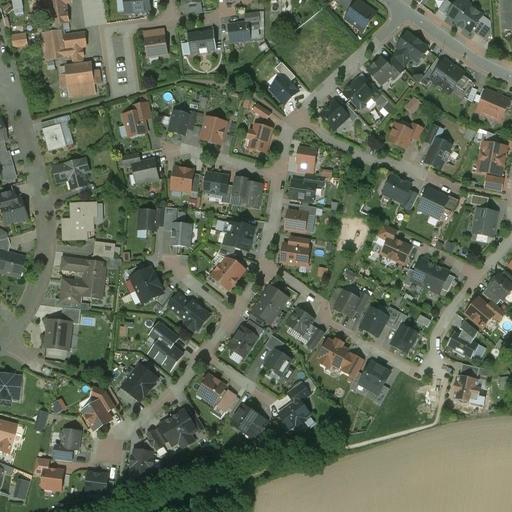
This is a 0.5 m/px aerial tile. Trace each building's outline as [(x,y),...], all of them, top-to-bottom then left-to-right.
[(65,0),(44,0),(45,8),(49,7),(51,26),(51,27),(63,25),(68,24),(65,0)] [(126,0),(127,14),(153,12),(152,0),(126,0)] [(354,0),(335,0),(333,2),(350,13),(358,2),(354,0)] [(460,0),(459,0),(448,17),(457,23),(456,24),(470,34),(471,32),(479,21),(482,17),(469,8),(470,7),(469,1),(464,2),(460,0)] [(511,0),(499,0),(501,31),(511,30),(511,0)] [(3,8),(8,14),(15,8),(10,2),(3,8)] [(376,15),(358,2),(350,13),(345,20),(363,33),(376,15)] [(446,11),(440,7),(435,14),(441,19),(446,11)] [(256,13),(244,15),(246,25),(248,24),(249,32),(258,31),(257,24),(258,24),(256,13)] [(491,30),(479,21),(471,32),(485,43),(491,34),(491,30)] [(246,25),(228,27),(231,44),(250,41),(249,32),(248,24),(246,25)] [(51,26),(45,27),(46,33),(60,31),(64,31),(63,25),(51,27),(51,26)] [(46,33),(42,34),(46,62),(62,60),(61,57),(72,56),(73,62),(74,62),(74,66),(65,68),(66,76),(59,77),(61,90),(68,89),(69,98),(95,94),(94,86),(101,85),(99,71),(92,72),(91,64),(82,65),(82,61),(81,48),(86,47),(84,34),(64,37),(66,49),(63,50),(60,31),(46,33)] [(214,31),(187,35),(190,56),(217,52),(214,31)] [(26,34),(12,36),(13,48),(27,46),(26,34)] [(427,49),(407,35),(401,44),(403,45),(393,58),(403,69),(412,56),(419,61),(427,49)] [(151,38),(145,39),(148,58),(167,55),(164,37),(151,38)] [(403,69),(393,58),(387,65),(395,73),(391,77),(395,81),(405,71),(403,69)] [(435,75),(431,80),(431,81),(451,94),(456,87),(463,77),(464,75),(444,61),(435,75)] [(384,62),(378,62),(367,72),(381,86),(391,77),(395,73),(387,65),(384,62)] [(295,78),(281,63),(275,70),(283,78),(284,78),(289,84),(295,78)] [(429,70),(420,83),(426,87),(431,81),(431,80),(435,75),(429,70)] [(474,85),(463,77),(456,87),(469,97),(474,85)] [(289,84),(284,78),(283,78),(271,91),(285,106),(298,93),(289,84)] [(358,80),(344,94),(359,109),(362,110),(366,107),(365,104),(371,98),(373,96),(365,87),(358,80)] [(382,96),(369,83),(365,87),(373,96),(371,98),(374,102),(382,96)] [(496,96),(483,90),(480,97),(483,99),(476,113),(500,123),(507,109),(509,110),(511,103),(511,102),(501,98),(503,95),(497,92),(496,96)] [(414,114),(424,104),(416,96),(406,106),(414,114)] [(334,103),(320,116),(334,131),(340,125),(340,123),(346,117),(347,116),(341,110),(334,103)] [(149,104),(134,107),(136,114),(123,117),(125,126),(126,125),(129,138),(133,137),(135,138),(141,137),(143,135),(146,134),(144,122),(152,120),(149,104)] [(271,115),(257,105),(252,112),(267,122),(271,115)] [(358,118),(346,105),(341,110),(347,116),(346,117),(353,124),(358,118)] [(198,114),(183,111),(182,115),(190,117),(197,119),(198,114)] [(182,115),(173,112),(168,132),(185,137),(190,117),(182,115)] [(227,124),(206,118),(201,141),(221,146),(227,124)] [(55,120),(41,124),(42,130),(56,126),(55,120)] [(56,126),(42,130),(48,153),(66,148),(60,125),(56,126)] [(410,132),(396,125),(388,142),(405,150),(407,147),(408,147),(410,143),(409,142),(411,139),(413,133),(410,132)] [(423,130),(413,125),(410,132),(413,133),(411,139),(417,142),(423,130)] [(272,130),(255,126),(253,133),(251,132),(249,133),(248,138),(249,140),(254,141),(252,150),(266,154),(268,145),(269,144),(270,141),(269,140),(272,130)] [(443,132),(431,126),(424,142),(433,147),(435,148),(439,141),(443,132)] [(500,138),(487,133),(485,144),(498,147),(500,138)] [(439,141),(435,148),(433,147),(425,163),(424,164),(440,171),(441,170),(440,170),(451,147),(451,148),(451,147),(439,141)] [(485,144),(483,144),(479,164),(480,164),(478,172),(500,177),(506,148),(498,147),(485,144)] [(317,151),(298,149),(296,164),(298,165),(314,167),(317,151)] [(6,153),(0,154),(0,168),(12,166),(8,152),(6,153)] [(138,154),(123,158),(125,168),(132,166),(140,164),(138,154)] [(140,164),(132,166),(135,176),(138,175),(140,184),(148,182),(150,184),(158,182),(154,161),(140,164)] [(80,162),(53,169),(57,184),(69,181),(72,191),(87,187),(80,162)] [(314,167),(298,165),(297,172),(313,174),(314,167)] [(187,171),(175,169),(171,190),(190,193),(190,192),(193,175),(193,174),(189,173),(187,171)] [(228,178),(207,174),(204,193),(222,196),(226,196),(227,186),(228,178)] [(200,176),(193,175),(190,192),(198,194),(200,176)] [(323,180),(306,177),(305,184),(315,185),(315,186),(322,187),(323,180)] [(411,186),(392,177),(384,194),(392,198),(391,199),(402,204),(403,204),(409,192),(411,186)] [(252,181),(234,179),(233,187),(231,196),(242,198),(241,204),(248,205),(247,208),(258,209),(261,186),(251,184),(252,181)] [(305,184),(293,182),(290,199),(313,202),(315,186),(315,185),(305,184)] [(233,187),(227,186),(226,196),(222,196),(221,203),(230,205),(231,196),(233,187)] [(448,199),(428,190),(418,210),(439,220),(444,210),(443,210),(448,199)] [(12,192),(0,195),(0,210),(0,209),(0,205),(13,202),(12,197),(14,196),(12,192)] [(418,196),(409,192),(403,204),(402,204),(400,208),(410,212),(418,196)] [(489,199),(472,196),(470,205),(487,208),(489,199)] [(458,202),(449,197),(448,199),(443,210),(444,210),(452,214),(458,202)] [(13,202),(0,205),(0,209),(0,210),(4,225),(26,219),(21,200),(13,202)] [(96,204),(70,205),(71,220),(62,221),(63,241),(87,240),(87,233),(93,232),(93,218),(97,218),(96,204)] [(317,209),(300,206),(299,214),(307,215),(307,216),(315,217),(317,209)] [(174,211),(165,210),(165,218),(173,219),(174,211)] [(497,213),(478,210),(473,235),(492,238),(497,213)] [(155,213),(140,212),(138,231),(152,232),(156,228),(157,215),(157,213),(155,213)] [(299,214),(288,212),(285,230),(304,233),(307,216),(307,215),(299,214)] [(165,216),(157,215),(156,227),(164,227),(165,216)] [(173,219),(165,218),(163,232),(172,233),(173,225),(173,219)] [(229,224),(226,235),(251,242),(254,231),(229,224)] [(191,227),(173,225),(172,233),(171,238),(172,238),(171,246),(189,248),(191,227)] [(397,231),(383,225),(377,237),(388,243),(390,238),(393,240),(397,231)] [(251,242),(226,235),(224,245),(223,245),(235,249),(248,252),(251,242)] [(309,240),(291,237),(290,246),(307,249),(309,240)] [(393,240),(390,238),(388,243),(382,255),(403,266),(411,248),(393,240)] [(7,239),(0,240),(0,252),(7,255),(9,247),(10,247),(7,239)] [(114,246),(96,244),(94,257),(110,259),(112,259),(114,246)] [(235,249),(223,245),(224,245),(221,244),(219,250),(220,250),(225,253),(233,256),(235,249)] [(290,246),(284,245),(283,246),(284,246),(281,262),(281,263),(282,263),(306,267),(307,267),(307,266),(309,250),(309,249),(290,246)] [(7,255),(0,252),(0,273),(18,278),(23,259),(7,255)] [(94,257),(91,257),(90,262),(105,264),(105,265),(109,265),(110,259),(94,257)] [(90,262),(63,259),(61,270),(85,273),(84,283),(103,286),(103,285),(105,265),(105,264),(90,262)] [(235,263),(225,259),(211,277),(214,279),(228,291),(245,271),(235,263)] [(426,289),(435,267),(421,261),(416,273),(411,282),(412,282),(426,289)] [(318,276),(327,277),(328,268),(319,267),(318,276)] [(435,267),(426,289),(439,295),(448,275),(449,274),(435,267)] [(130,279),(137,292),(157,282),(151,269),(130,279)] [(409,270),(402,284),(409,288),(412,282),(411,282),(416,273),(409,270)] [(455,279),(448,275),(441,290),(447,293),(455,279)] [(511,286),(498,275),(488,288),(501,300),(503,301),(511,290),(511,286)] [(84,283),(70,282),(69,288),(63,287),(61,301),(61,302),(72,304),(80,305),(81,295),(92,297),(92,298),(102,300),(103,285),(103,286),(84,283)] [(137,292),(143,305),(163,295),(157,282),(137,292)] [(278,292),(270,287),(262,299),(261,300),(279,312),(283,305),(282,305),(286,299),(287,300),(288,299),(283,295),(278,292)] [(501,300),(488,288),(482,295),(491,302),(496,306),(501,300)] [(349,292),(345,293),(344,292),(334,310),(351,319),(355,311),(360,301),(357,300),(353,297),(352,294),(349,292)] [(370,299),(361,294),(357,300),(360,301),(355,311),(361,315),(370,299)] [(178,295),(168,308),(181,318),(191,305),(190,305),(178,295)] [(487,307),(478,299),(466,314),(483,329),(493,317),(495,314),(487,307)] [(61,301),(55,300),(54,307),(62,309),(71,310),(72,304),(61,302),(61,301)] [(279,312),(261,300),(253,313),(260,317),(265,321),(270,324),(271,323),(270,323),(274,317),(275,318),(279,312)] [(210,316),(192,302),(190,305),(191,305),(181,318),(198,331),(210,316)] [(496,306),(491,302),(487,307),(495,314),(493,317),(498,322),(505,314),(496,306)] [(400,314),(389,308),(385,317),(388,318),(384,325),(391,329),(400,314)] [(71,310),(62,309),(61,323),(71,324),(71,325),(79,326),(80,311),(71,310)] [(371,309),(360,329),(377,338),(384,325),(388,318),(385,317),(371,309)] [(298,310),(287,326),(302,336),(310,324),(313,320),(298,310)] [(407,318),(400,314),(391,329),(398,333),(401,326),(402,327),(407,318)] [(428,327),(432,320),(421,315),(418,322),(428,327)] [(265,321),(260,317),(256,323),(261,326),(265,321)] [(61,323),(48,321),(45,349),(68,351),(71,325),(71,324),(61,323)] [(264,331),(249,321),(243,329),(257,339),(258,340),(264,331)] [(478,333),(464,321),(459,330),(462,332),(460,336),(472,343),(478,333)] [(310,324),(302,336),(300,338),(308,344),(309,344),(317,332),(312,328),(313,326),(310,324)] [(402,327),(401,326),(398,333),(391,345),(407,354),(410,348),(411,349),(416,339),(415,339),(417,335),(402,327)] [(243,329),(242,328),(238,334),(235,339),(235,338),(235,339),(229,348),(244,359),(257,339),(243,329)] [(317,332),(309,344),(308,344),(307,346),(314,351),(324,336),(317,332)] [(460,336),(455,333),(454,333),(447,347),(447,348),(453,351),(452,352),(464,358),(465,357),(470,360),(471,361),(479,346),(478,346),(472,343),(460,336)] [(284,345),(272,336),(265,347),(273,353),(275,351),(278,353),(284,345)] [(183,356),(162,339),(149,355),(171,372),(183,356)] [(328,341),(319,358),(318,359),(319,359),(320,360),(320,361),(321,365),(326,368),(330,366),(331,365),(337,369),(338,370),(338,369),(340,366),(346,354),(348,352),(348,351),(347,351),(342,347),(343,345),(343,346),(343,345),(337,342),(335,341),(334,343),(329,341),(329,340),(328,341)] [(278,353),(275,351),(273,353),(264,367),(272,372),(272,373),(274,374),(274,373),(280,377),(291,362),(278,353)] [(346,354),(340,366),(343,368),(350,356),(346,354)] [(343,368),(342,371),(342,372),(342,371),(353,377),(354,378),(354,377),(362,362),(363,362),(362,361),(362,362),(351,356),(351,355),(350,355),(350,356),(343,368)] [(381,368),(371,363),(359,385),(369,390),(381,368)] [(479,369),(462,365),(460,377),(477,380),(479,369)] [(140,366),(131,377),(150,392),(153,389),(151,388),(158,380),(140,366)] [(381,368),(369,390),(379,395),(391,374),(381,368)] [(20,379),(0,376),(0,397),(18,399),(20,379)] [(214,380),(208,376),(202,385),(204,386),(199,393),(206,397),(204,399),(213,405),(223,391),(225,388),(219,384),(220,383),(215,380),(214,380)] [(460,377),(458,376),(456,384),(454,383),(452,392),(454,393),(452,400),(457,401),(459,403),(462,405),(466,405),(469,404),(474,405),(475,397),(479,398),(481,389),(477,388),(479,381),(477,380),(460,377)] [(150,392),(131,377),(122,388),(140,402),(147,394),(148,395),(150,392)] [(509,377),(500,377),(500,388),(510,387),(509,377)] [(302,384),(287,395),(294,404),(299,400),(301,403),(310,396),(302,384)] [(115,409),(105,393),(94,389),(91,398),(98,401),(99,402),(107,414),(115,409)] [(223,391),(215,404),(218,406),(227,393),(223,391)] [(218,406),(218,407),(226,412),(236,397),(228,392),(227,393),(218,406)] [(63,399),(52,404),(57,414),(67,409),(63,399)] [(294,404),(287,409),(286,412),(280,417),(290,430),(295,426),(297,428),(306,422),(304,419),(310,415),(301,403),(299,400),(294,404)] [(99,402),(83,412),(95,432),(112,421),(111,421),(107,414),(99,402)] [(257,416),(243,406),(231,425),(245,434),(248,430),(257,417),(257,416)] [(35,430),(45,432),(48,412),(39,410),(35,430)] [(190,420),(185,411),(173,419),(172,419),(189,446),(196,442),(192,435),(197,432),(190,420)] [(196,416),(190,420),(197,432),(198,434),(205,430),(198,418),(196,416)] [(266,423),(257,417),(248,430),(257,436),(266,423)] [(189,446),(172,419),(160,427),(161,428),(170,442),(173,447),(178,444),(182,450),(189,446)] [(16,427),(0,422),(0,443),(0,444),(0,451),(8,454),(10,446),(16,427)] [(170,442),(161,428),(155,432),(163,446),(170,442)] [(81,433),(64,431),(64,432),(61,435),(60,438),(63,442),(62,448),(62,450),(73,451),(78,452),(81,433)] [(275,431),(267,433),(269,445),(277,443),(275,431)] [(154,432),(147,437),(149,441),(156,452),(164,447),(163,446),(155,432),(154,432)] [(156,452),(149,441),(145,443),(144,449),(138,449),(138,452),(135,452),(134,458),(132,458),(131,467),(137,468),(136,476),(132,476),(132,477),(150,479),(151,468),(153,469),(154,461),(149,460),(150,455),(153,455),(153,454),(156,452)] [(73,451),(62,450),(62,448),(56,447),(54,461),(72,463),(73,451)] [(50,461),(37,459),(33,475),(44,476),(45,470),(49,470),(50,461)] [(0,464),(0,470),(2,471),(2,472),(6,473),(6,475),(11,477),(13,470),(0,464)] [(49,470),(45,470),(44,476),(43,486),(44,488),(53,489),(54,491),(60,492),(62,490),(63,484),(61,482),(63,472),(49,470)] [(108,476),(88,474),(86,490),(96,492),(96,494),(105,496),(106,496),(107,482),(108,476)] [(18,480),(17,486),(12,486),(10,498),(27,501),(29,481),(18,480)] [(114,483),(107,482),(106,496),(105,496),(105,500),(112,501),(114,483)]
